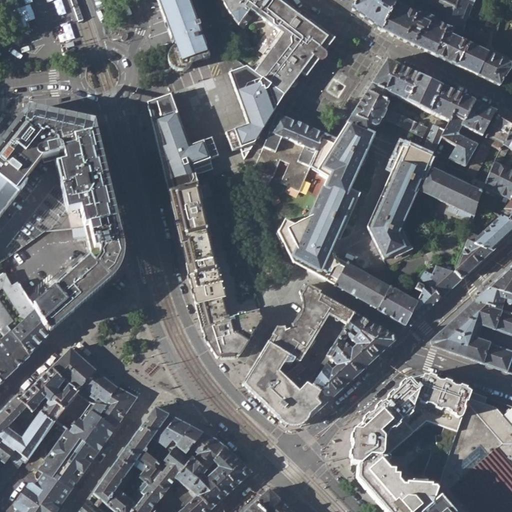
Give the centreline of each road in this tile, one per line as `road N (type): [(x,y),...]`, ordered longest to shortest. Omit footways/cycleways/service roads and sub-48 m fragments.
road 1 (tertiary): [(299,454),(225,387),(193,340),(169,277),(124,86)]
road 2 (tertiary): [(94,98),(156,326),(210,416)]
road 3 (residential): [(0,399),(68,333),(162,396)]
road 4 (residential): [(68,511),(145,404),(162,396)]
road 5 (residential): [(511,252),(406,352)]
road 6 (residential): [(393,48),(511,106)]
